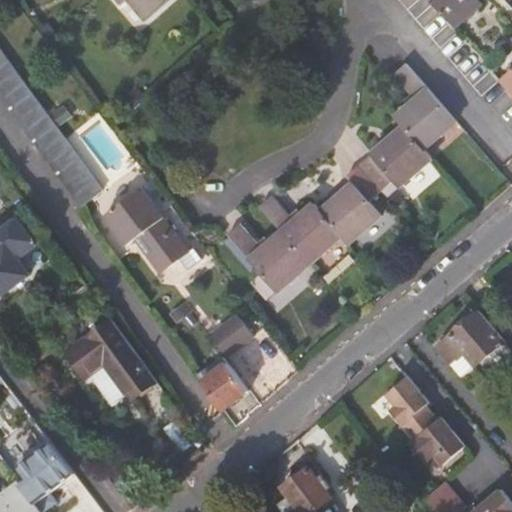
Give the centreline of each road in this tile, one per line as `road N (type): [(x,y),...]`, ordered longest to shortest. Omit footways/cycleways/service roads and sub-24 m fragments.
road 1 (residential): [(511,220),(238,454)]
road 2 (residential): [(114,511),(0,356)]
